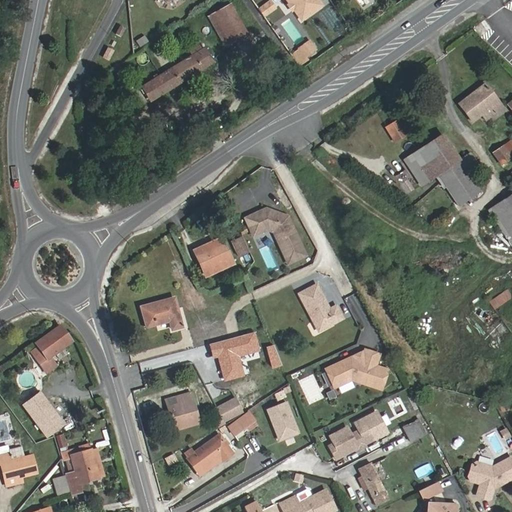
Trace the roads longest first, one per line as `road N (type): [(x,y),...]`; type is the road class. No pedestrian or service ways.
road 1 (primary): [(456,0),(154,205)]
road 2 (residential): [(20,179),(116,0)]
road 3 (secondary): [(39,0),(20,100),(20,179)]
road 4 (secondary): [(108,355),(150,511)]
